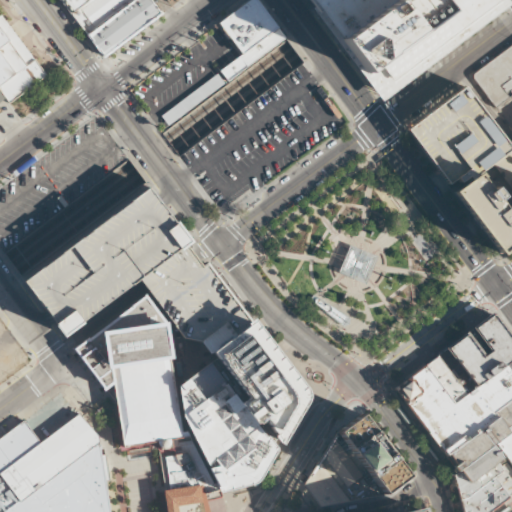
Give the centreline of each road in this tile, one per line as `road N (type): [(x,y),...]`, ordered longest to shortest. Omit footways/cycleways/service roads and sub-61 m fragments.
road 1 (primary): [(511,303),(378,123)]
road 2 (tertiary): [(220,244),(378,123)]
road 3 (tertiary): [(361,381),(275,316),(220,244)]
road 4 (residential): [(361,381),(511,268)]
road 5 (tertiary): [(361,381),(334,402),(258,511)]
road 6 (tertiary): [(378,123),(511,25)]
road 7 (tertiary): [(444,511),(437,484),(361,381)]
road 8 (primary): [(378,123),(283,0)]
road 9 (secondary): [(99,86),(214,0)]
road 10 (secondary): [(0,159),(99,86)]
